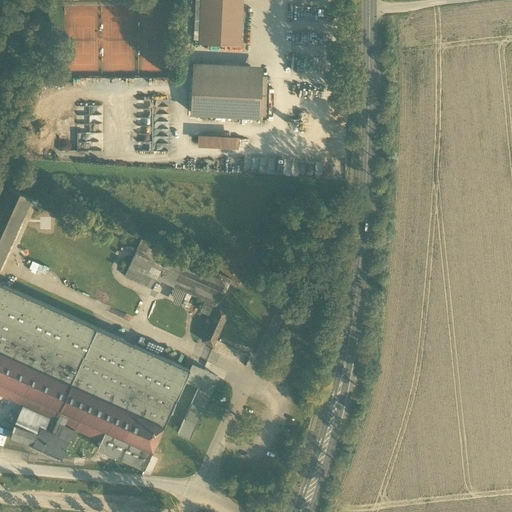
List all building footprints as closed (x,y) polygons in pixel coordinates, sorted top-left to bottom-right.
[(200,0),(199,38),(199,43),(241,44),(242,0),(200,0)] [(156,16),(161,16),(161,3),(143,3),(143,17),(156,17),(156,16)] [(193,62),(192,73),(262,75),(263,65),(193,62)] [(191,113),(261,115),(262,75),(192,73),(191,113)] [(239,136),(198,134),(197,146),(238,148),(239,136)] [(8,187),(0,204),(0,260),(1,261),(30,197),(8,187)] [(50,217),(40,217),(40,229),(50,229),(50,217)] [(136,268),(151,275),(157,278),(169,251),(141,239),(130,265),(136,268)] [(157,278),(201,298),(213,271),(169,251),(157,278)] [(0,283),(0,263),(1,261),(0,260),(0,395),(22,405),(50,418),(51,418),(74,429),(100,440),(97,448),(144,469),(155,445),(154,445),(161,431),(184,380),(189,370),(190,369),(0,283)] [(124,276),(131,279),(136,268),(130,265),(124,276)] [(89,271),(80,267),(70,289),(79,293),(89,271)] [(151,275),(136,268),(131,279),(146,286),(151,275)] [(200,311),(213,317),(218,305),(219,305),(231,279),(213,271),(201,298),(205,300),(200,311)] [(152,289),(157,278),(151,275),(146,286),(152,289)] [(229,310),(219,305),(218,305),(213,317),(202,341),(213,346),(229,310)] [(192,364),(190,369),(189,370),(198,373),(201,367),(192,364)] [(198,373),(189,370),(184,380),(198,387),(178,433),(190,438),(217,378),(218,376),(209,372),(209,371),(201,367),(198,373)] [(22,405),(15,421),(37,431),(39,425),(45,427),(50,418),(22,405)] [(69,440),(74,429),(51,418),(46,429),(69,440)] [(9,436),(32,444),(37,432),(14,424),(9,436)] [(61,458),(69,440),(46,429),(40,426),(37,432),(32,444),(61,458)] [(195,447),(164,433),(162,439),(192,452),(195,447)]
